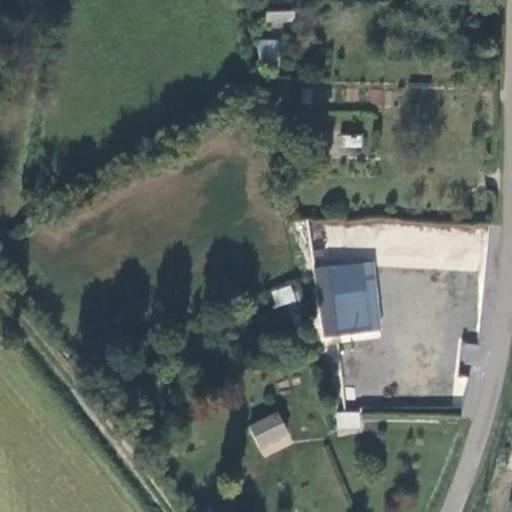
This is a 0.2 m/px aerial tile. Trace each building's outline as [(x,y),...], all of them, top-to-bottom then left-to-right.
[(292,23),(292,9),(267,9),(268,24),(292,23)] [(281,45),(259,45),(262,57),(271,57),(281,57),(281,45)] [(280,65),(281,57),(271,57),(270,65),(280,65)] [(362,149),(363,136),(336,134),(336,148),(362,149)] [(314,266),(319,337),(380,333),(375,262),(314,266)] [(273,305),(299,301),(296,284),(270,289),(273,305)] [(464,341),(458,361),(478,366),(483,347),(464,341)] [(337,434),(362,430),(359,409),(333,413),(337,434)] [(272,415),(255,424),(267,445),(284,436),(272,415)]
